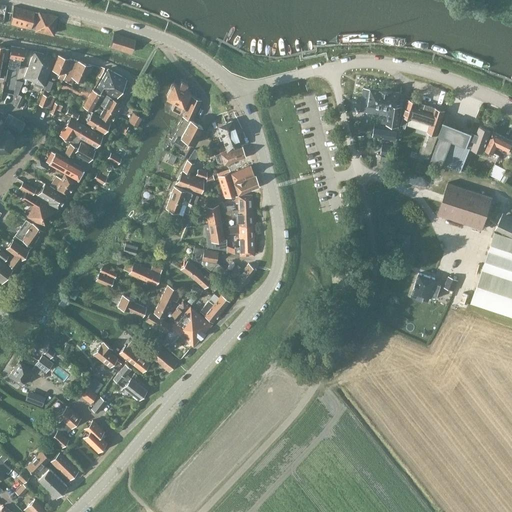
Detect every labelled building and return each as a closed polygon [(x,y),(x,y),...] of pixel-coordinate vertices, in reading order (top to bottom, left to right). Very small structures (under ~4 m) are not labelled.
[(34,10),(34,11),(13,6),(9,22),(34,28),(34,30),(53,34),(58,15),(34,10)] [(131,53),(135,40),(114,32),(110,45),(131,53)] [(9,58),(10,58),(8,66),(16,67),(17,59),(22,60),(24,49),(11,47),(9,58)] [(42,88),(53,59),(34,52),(24,78),(35,82),(34,85),(42,88)] [(58,55),(52,69),(61,73),(60,78),(63,79),(72,59),(58,55)] [(83,82),(90,65),(73,59),(64,80),(71,84),(74,78),(83,82)] [(114,97),(125,79),(107,68),(94,91),(92,89),(90,93),(88,97),(83,105),(91,110),(99,96),(101,97),(103,95),(104,95),(105,92),(114,97)] [(16,79),(13,86),(19,89),(22,82),(16,79)] [(186,84),(180,80),(177,85),(172,82),(165,95),(173,100),(169,107),(177,112),(188,92),(183,88),(186,84)] [(401,93),(369,88),(363,87),(360,111),(387,116),(386,124),(398,126),(401,106),(399,106),(401,93)] [(17,93),(12,105),(20,108),(24,96),(17,93)] [(38,104),(50,108),(55,96),(49,94),(48,96),(42,93),(38,104)] [(113,99),(106,94),(100,104),(101,104),(100,105),(115,113),(120,103),(113,99)] [(199,100),(191,96),(190,95),(180,116),(189,119),(199,100)] [(408,100),(400,125),(403,126),(402,128),(405,129),(408,118),(411,119),(411,120),(429,125),(426,132),(436,135),(441,119),(444,111),(415,102),(416,100),(410,98),(409,100),(408,100)] [(54,102),(50,113),(54,114),(56,108),(60,110),(62,106),(54,102)] [(110,123),(115,113),(100,105),(98,108),(94,114),(110,123)] [(68,107),(65,113),(75,119),(79,114),(68,107)] [(110,123),(94,114),(92,112),(86,123),(104,133),(110,123)] [(143,117),(133,112),(128,121),(138,126),(143,117)] [(19,131),(24,123),(8,114),(4,122),(19,131)] [(74,133),(77,135),(83,125),(70,117),(60,134),(70,140),(74,133)] [(190,144),(199,126),(188,119),(187,121),(181,118),(169,141),(180,147),(184,140),(190,144)] [(0,150),(2,150),(2,151),(4,151),(4,150),(8,150),(9,151),(10,150),(9,149),(13,146),(15,146),(15,144),(13,143),(14,143),(18,142),(18,137),(13,137),(13,136),(15,135),(14,134),(13,134),(10,131),(10,129),(8,129),(8,130),(4,130),(4,129),(2,129),(2,122),(3,122),(3,121),(1,121),(1,119),(0,119),(0,150)] [(226,150),(241,146),(231,119),(217,124),(226,150)] [(436,135),(428,158),(440,163),(460,171),(469,146),(471,147),(482,151),(490,130),(479,126),(477,132),(471,129),(471,131),(441,119),(436,135)] [(124,132),(127,127),(121,123),(118,128),(124,132)] [(96,147),(102,136),(83,125),(77,136),(80,137),(96,147)] [(395,140),(397,128),(374,125),(372,136),(395,140)] [(511,140),(505,136),(505,138),(492,132),(488,141),(484,148),(491,152),(495,145),(501,147),(501,146),(506,149),(511,140)] [(88,161),(93,151),(80,142),(77,147),(70,143),(65,152),(72,156),(74,153),(88,161)] [(216,162),(222,161),(223,163),(245,157),(242,146),(241,146),(226,150),(219,152),(214,154),(216,162)] [(380,153),(392,155),(394,146),(390,146),(389,148),(381,146),(380,153)] [(193,149),(186,162),(192,164),(195,157),(200,158),(202,153),(193,149)] [(76,180),(83,169),(55,152),(49,163),(76,180)] [(111,153),(108,158),(118,164),(121,159),(111,153)] [(390,158),(381,157),(380,164),(389,166),(390,158)] [(35,165),(49,173),(51,169),(52,166),(38,158),(35,165)] [(203,180),(187,175),(192,164),(186,162),(181,173),(179,172),(175,184),(199,192),(203,180)] [(248,166),(236,170),(234,165),(227,168),(232,182),(252,175),(248,166)] [(495,167),(491,175),(500,180),(504,172),(495,167)] [(198,169),(195,176),(204,179),(206,172),(198,169)] [(234,193),(230,181),(226,169),(215,173),(223,197),(234,193)] [(93,177),(103,183),(106,178),(96,172),(93,177)] [(67,195),(76,181),(64,174),(61,179),(57,177),(51,187),(66,196),(67,195)] [(205,182),(214,179),(212,174),(211,174),(208,176),(206,176),(206,179),(205,182)] [(236,193),(257,186),(253,176),(232,182),(236,193)] [(19,187),(25,191),(32,195),(36,189),(23,181),(19,187)] [(66,196),(51,187),(45,183),(40,190),(37,194),(49,201),(48,204),(57,209),(66,196)] [(482,229),(492,197),(448,183),(437,215),(482,229)] [(192,193),(173,187),(169,198),(181,202),(181,203),(186,205),(187,202),(189,202),(192,193)] [(56,211),(32,195),(25,191),(21,198),(31,204),(27,211),(29,212),(26,216),(45,227),(56,211)] [(237,212),(251,211),(250,195),(236,195),(236,196),(234,196),(234,203),(236,203),(236,208),(237,210),(237,212)] [(169,198),(165,208),(168,209),(167,213),(176,216),(177,213),(182,215),(185,208),(186,205),(181,203),(181,202),(169,198)] [(191,211),(193,204),(189,202),(187,202),(186,205),(185,208),(191,211)] [(191,211),(186,223),(187,223),(185,227),(190,226),(198,206),(193,204),(191,211)] [(207,224),(220,222),(217,205),(204,207),(207,224)] [(186,223),(191,211),(185,208),(182,215),(180,220),(186,223)] [(252,225),(251,211),(237,212),(237,210),(233,210),(225,210),(225,213),(231,213),(231,216),(235,216),(236,225),(252,225)] [(483,263),(511,272),(511,215),(502,211),(494,228),(495,229),(495,231),(494,231),(483,263)] [(31,247),(42,231),(31,222),(25,219),(12,237),(21,244),(23,241),(31,247)] [(210,242),(223,239),(220,222),(207,224),(210,242)] [(254,255),(253,238),(252,225),(236,225),(227,226),(228,232),(238,232),(238,250),(226,245),(226,250),(238,255),(238,256),(254,255)] [(14,269),(28,251),(13,239),(6,248),(12,253),(15,254),(13,257),(7,263),(14,269)] [(122,252),(135,255),(137,245),(125,243),(122,252)] [(395,251),(402,254),(405,246),(397,243),(395,251)] [(193,247),(191,258),(201,263),(203,249),(193,247)] [(0,259),(3,262),(8,255),(0,248),(0,259)] [(215,262),(217,251),(203,249),(201,263),(213,273),(220,266),(216,262),(215,262)] [(11,269),(3,262),(0,259),(0,281),(0,282),(11,269)] [(203,265),(199,269),(187,260),(180,268),(192,276),(202,287),(214,276),(203,265)] [(151,270),(144,267),(134,263),(129,274),(155,285),(161,269),(156,267),(156,268),(152,266),(151,270)] [(239,291),(255,269),(248,263),(243,269),(237,264),(228,276),(234,280),(231,285),(239,291)] [(470,302),(511,316),(511,272),(483,263),(470,302)] [(101,266),(98,272),(113,278),(116,272),(101,266)] [(98,273),(95,280),(110,286),(113,279),(98,273)] [(435,279),(434,279),(418,273),(411,295),(428,300),(430,294),(434,295),(437,285),(433,283),(435,279)] [(453,291),(458,280),(448,276),(443,287),(453,291)] [(177,300),(182,292),(167,285),(154,313),(163,317),(167,310),(172,300),(175,301),(176,300),(177,300)] [(189,291),(199,296),(202,289),(192,285),(189,291)] [(200,311),(214,321),(229,301),(220,294),(213,304),(208,300),(200,311)] [(142,317),(146,308),(133,303),(134,300),(121,295),(117,307),(142,317)] [(177,320),(189,306),(183,300),(171,314),(177,320)] [(194,344),(211,324),(189,306),(177,320),(173,325),(171,327),(192,344),(194,344)] [(173,325),(170,323),(150,312),(145,321),(164,333),(166,330),(167,331),(171,327),(173,325)] [(165,338),(161,342),(165,346),(169,342),(165,338)] [(149,363),(135,353),(140,346),(130,340),(126,344),(124,343),(117,353),(125,358),(142,371),(149,363)] [(115,369),(120,363),(115,359),(117,357),(109,351),(111,348),(103,342),(100,345),(100,344),(92,353),(109,367),(110,365),(115,369)] [(169,371),(178,361),(159,345),(150,356),(169,371)] [(55,351),(48,346),(44,352),(51,357),(55,351)] [(38,360),(26,352),(9,376),(22,385),(32,369),(32,368),(35,364),(45,371),(52,363),(42,355),(38,360)] [(60,375),(63,371),(54,363),(50,368),(60,375)] [(146,390),(131,378),(126,374),(131,368),(125,364),(113,378),(139,399),(146,390)] [(103,384),(94,377),(80,395),(90,402),(103,384)] [(35,391),(38,383),(29,379),(26,386),(35,391)] [(39,396),(36,403),(42,405),(44,398),(39,396)] [(97,400),(91,408),(97,412),(103,404),(97,400)] [(80,418),(70,408),(66,405),(55,418),(58,422),(54,426),(54,427),(48,434),(51,437),(62,446),(68,440),(64,435),(69,430),(80,418)] [(97,451),(106,442),(96,433),(101,428),(92,420),(84,428),(88,432),(83,437),(97,451)] [(54,427),(54,426),(51,423),(44,430),(48,434),(54,427)] [(42,451),(26,466),(38,477),(37,478),(56,497),(60,492),(62,494),(65,492),(63,490),(67,486),(49,467),(48,468),(44,463),(49,458),(42,451)] [(78,470),(63,455),(59,452),(51,460),(69,478),(78,470)] [(0,456),(0,458),(4,462),(8,458),(4,453),(0,456)] [(0,478),(6,471),(7,473),(12,469),(4,462),(0,458),(0,478)] [(22,471),(17,476),(24,482),(29,477),(22,471)] [(22,484),(15,491),(20,495),(27,488),(22,484)] [(25,511),(43,511),(45,510),(35,499),(28,505),(23,509),(25,511)]
